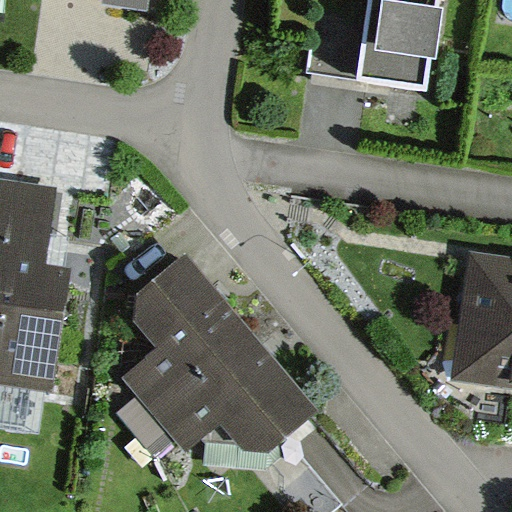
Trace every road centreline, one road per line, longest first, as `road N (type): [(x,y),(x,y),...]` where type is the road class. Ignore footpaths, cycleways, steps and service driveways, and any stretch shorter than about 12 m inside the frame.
road 1 (residential): [(201,152),(215,188),(276,275),(478,511)]
road 2 (residential): [(201,152),(511,196)]
road 3 (residential): [(0,92),(201,119)]
